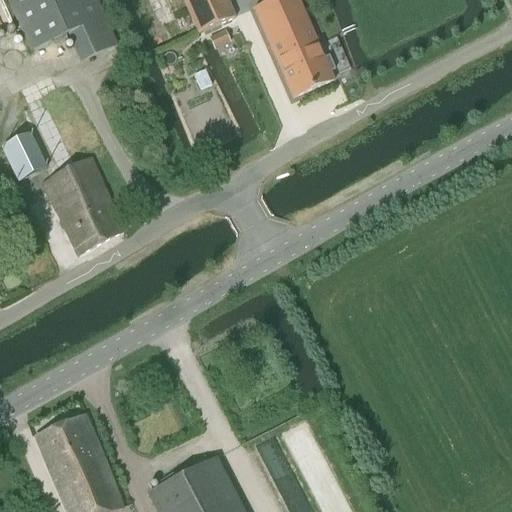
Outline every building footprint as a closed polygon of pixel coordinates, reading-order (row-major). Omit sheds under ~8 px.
[(80,63),(117,47),(95,0),(7,0),(30,52),(67,35),(80,63)] [(181,0),(198,36),(234,19),(225,0),(181,0)] [(296,0),(281,0),(254,12),(277,65),(282,76),(292,100),(333,82),(329,74),(334,72),(328,60),(323,62),(296,0)] [(215,50),(229,44),(224,33),(209,39),(215,50)] [(18,184),(47,170),(31,136),(1,150),(18,184)] [(78,259),(123,235),(89,161),(42,186),(78,259)] [(63,511),(113,511),(120,509),(97,453),(98,453),(82,418),(33,439),(63,511)] [(243,511),(216,458),(145,494),(154,511),(243,511)]
